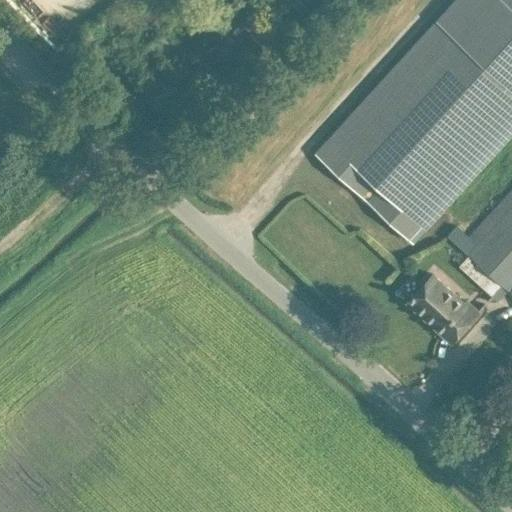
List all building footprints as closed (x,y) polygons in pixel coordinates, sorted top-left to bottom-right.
[(511,0),(455,0),(316,153),(413,242),(511,132),(511,0)] [(458,224),(449,233),(470,253),(491,272),(503,283),(510,290),(511,291),(511,186),(469,234),(458,224)] [(433,273),(421,287),(408,302),(452,342),(479,311),(467,300),(465,302),(433,273)] [(480,288),(493,292),(497,280),(485,276),(480,288)] [(503,283),(492,294),(500,301),(510,290),(503,283)]
